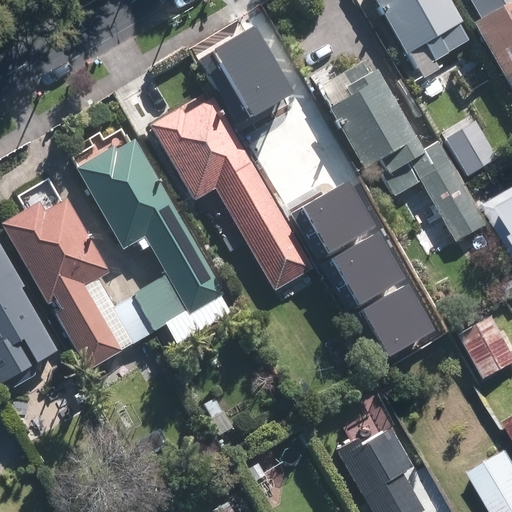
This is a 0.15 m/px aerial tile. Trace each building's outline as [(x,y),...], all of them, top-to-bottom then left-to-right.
[(375,0),(404,50),(458,20),(447,0),(375,0)] [(511,0),(471,0),(479,13),(469,19),(511,91),(511,0)] [(257,26),(215,49),(253,115),(294,92),(257,26)] [(375,64),(324,92),(383,196),(414,178),(449,241),(486,220),(435,130),(418,140),(375,64)] [(206,85),(144,119),(185,193),(210,179),(272,290),(310,270),(206,85)] [(474,117),(445,134),(464,168),(493,152),(474,117)] [(91,143),(69,154),(120,251),(145,238),(165,276),(132,293),(153,332),(224,294),(137,131),(96,152),(91,143)] [(350,181),(304,207),(329,251),(375,226),(350,181)] [(511,191),(490,204),(511,241),(511,191)] [(42,200),(0,222),(0,223),(45,307),(55,302),(92,371),(134,348),(96,279),(108,272),(67,197),(47,208),(42,200)] [(379,232),(332,258),(358,305),(405,278),(379,232)] [(0,241),(0,380),(59,349),(0,241)] [(411,284),(364,310),(390,356),(437,330),(411,284)] [(477,373),(510,356),(490,318),(457,335),(477,373)] [(110,378),(87,394),(100,413),(123,396),(110,378)] [(398,462),(410,455),(388,418),(336,449),(373,511),(370,511),(415,511),(414,510),(423,505),(398,462)] [(511,511),(511,449),(509,445),(470,466),(494,511),(511,511)]
